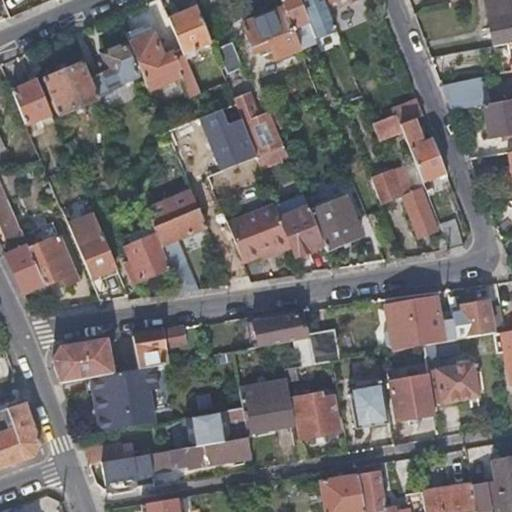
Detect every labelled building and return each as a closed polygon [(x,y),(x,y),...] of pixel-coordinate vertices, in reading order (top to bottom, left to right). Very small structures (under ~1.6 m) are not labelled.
[(314,38),(299,0),(279,0),(282,7),(297,45),(314,38)] [(322,0),(299,0),(314,38),(320,52),(340,44),(327,10),(322,0)] [(322,0),(327,10),(351,0),(350,0),(322,0)] [(506,43),(511,42),(511,0),(484,0),(488,18),(487,19),(493,46),(506,43)] [(211,43),(196,4),(167,16),(180,47),(183,54),(211,43)] [(297,45),(282,7),(241,24),(250,47),(251,47),(254,52),(269,47),(273,59),(299,49),(297,45)] [(187,97),(198,92),(183,54),(180,47),(160,55),(148,25),(125,35),(145,82),(148,91),(179,78),(187,97)] [(89,76),(97,97),(113,90),(111,86),(137,75),(124,45),(102,53),(108,68),(89,76)] [(57,116),(98,98),(97,97),(89,76),(83,62),(41,79),(57,116)] [(441,84),(451,111),(482,105),(489,104),(483,77),(441,84)] [(50,114),(36,81),(11,92),(18,110),(24,124),(50,114)] [(141,99),(150,95),(148,91),(145,82),(136,86),(141,99)] [(278,133),(270,113),(259,117),(249,93),(233,100),(234,102),(244,128),(255,156),(283,145),(278,133)] [(415,118),(422,115),(416,99),(393,108),(395,114),(399,124),(415,118)] [(511,99),(489,104),(482,105),(488,137),(511,133),(511,99)] [(175,155),(244,128),(234,102),(165,130),(175,155)] [(296,126),(287,106),(270,113),(278,133),(296,126)] [(401,128),(399,124),(395,114),(371,122),(377,137),(401,128)] [(425,142),(415,118),(399,124),(401,128),(405,140),(422,182),(444,172),(431,139),(425,142)] [(260,167),(288,156),(283,145),(255,156),(260,167)] [(391,169),(418,237),(437,230),(420,186),(420,184),(411,161),(391,169)] [(234,178),(229,167),(206,176),(211,187),(234,178)] [(400,196),(389,169),(369,178),(379,204),(400,196)] [(11,182),(7,172),(0,174),(0,186),(0,187),(11,182)] [(315,182),(300,188),(303,196),(309,210),(324,204),(321,197),(315,182)] [(0,187),(0,186),(0,226),(10,250),(25,244),(0,187)] [(178,287),(194,284),(182,256),(182,254),(174,234),(204,221),(188,186),(144,206),(151,224),(155,234),(169,267),(178,287)] [(95,220),(141,200),(136,189),(90,208),(92,214),(95,220)] [(324,204),(343,196),(340,190),(321,197),(324,204)] [(289,245),(294,256),(323,244),(309,210),(303,196),(275,207),(289,245)] [(323,244),(325,250),(360,235),(344,196),(343,196),(324,204),(309,210),(323,244)] [(275,207),(274,205),(226,224),(243,263),(289,245),(275,207)] [(393,240),(382,210),(366,216),(378,246),(393,240)] [(89,276),(114,266),(109,254),(100,232),(95,220),(92,214),(67,224),(89,276)] [(461,247),(462,245),(450,217),(437,222),(443,237),(448,249),(461,247)] [(155,234),(151,224),(121,237),(125,247),(155,234)] [(111,227),(100,232),(109,254),(121,249),(111,227)] [(169,267),(155,234),(125,247),(130,259),(123,261),(132,282),(169,267)] [(43,285),(43,286),(60,278),(64,287),(78,281),(58,235),(27,248),(43,285)] [(439,250),(448,249),(443,237),(435,240),(439,250)] [(10,250),(3,252),(22,293),(43,285),(27,248),(25,244),(10,250)] [(385,346),(392,351),(423,345),(436,343),(455,339),(452,319),(439,321),(435,296),(384,305),(388,324),(383,332),(385,346)] [(456,339),(491,333),(487,306),(486,302),(459,306),(460,313),(451,314),(452,319),(455,339),(456,339)] [(487,306),(491,333),(503,331),(498,304),(487,306)] [(308,338),(307,331),(306,327),(304,315),(297,316),(297,314),(253,321),(257,347),(308,338)] [(138,368),(154,365),(166,363),(163,348),(185,345),(182,327),(133,335),(138,368)] [(312,364),(331,361),(339,360),(333,327),(307,331),(308,338),(312,364)] [(511,329),(503,331),(491,333),(494,353),(505,351),(511,349),(511,329)] [(51,361),(59,382),(90,377),(112,373),(106,339),(58,347),(51,361)] [(459,351),(456,339),(455,339),(436,343),(438,354),(438,355),(459,351)] [(436,343),(423,345),(424,356),(438,354),(436,343)] [(433,404),(478,397),(472,364),(427,372),(433,404)] [(99,432),(154,423),(149,390),(158,389),(154,365),(138,368),(112,373),(90,377),(93,393),(97,392),(99,401),(94,402),(99,432)] [(387,374),(388,382),(417,377),(416,370),(387,374)] [(395,421),(434,414),(428,375),(417,377),(388,382),(395,421)] [(246,431),(293,423),(285,378),(238,386),(242,408),(246,431)] [(348,388),(355,428),(387,423),(381,383),(348,388)] [(320,393),(292,398),(298,438),(338,431),(332,396),(321,398),(320,393)] [(38,444),(24,402),(0,410),(0,469),(32,458),(38,444)] [(247,436),(246,431),(242,408),(186,417),(191,446),(247,436)] [(186,468),(251,457),(247,436),(191,446),(156,452),(150,453),(151,462),(153,471),(172,468),(186,465),(186,468)] [(84,449),(89,464),(102,462),(122,458),(117,443),(84,449)] [(154,476),(153,471),(151,462),(150,453),(133,456),(137,479),(154,476)] [(122,458),(102,462),(107,484),(137,479),(133,456),(122,458)] [(502,511),(511,510),(511,457),(491,461),(498,511),(502,511)] [(358,474),(364,511),(423,511),(420,492),(405,495),(407,506),(408,509),(401,510),(400,507),(384,510),(377,471),(375,471),(374,464),(357,467),(358,474)] [(364,511),(358,474),(319,481),(323,511),(364,511)] [(483,476),(469,478),(470,484),(474,511),(488,510),(483,476)] [(474,511),(470,484),(420,492),(423,511),(474,511)] [(180,497),(182,511),(199,511),(199,510),(191,508),(189,495),(180,497)] [(141,511),(182,511),(180,497),(140,504),(141,511)]
